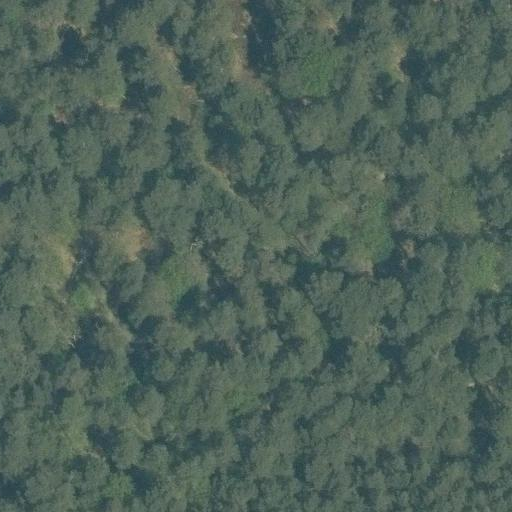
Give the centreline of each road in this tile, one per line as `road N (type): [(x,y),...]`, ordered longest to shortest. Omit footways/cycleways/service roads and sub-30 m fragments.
road 1 (track): [(138,351),(511,110)]
road 2 (track): [(138,351),(24,0)]
road 3 (track): [(198,511),(138,351)]
road 4 (track): [(0,428),(138,351)]
